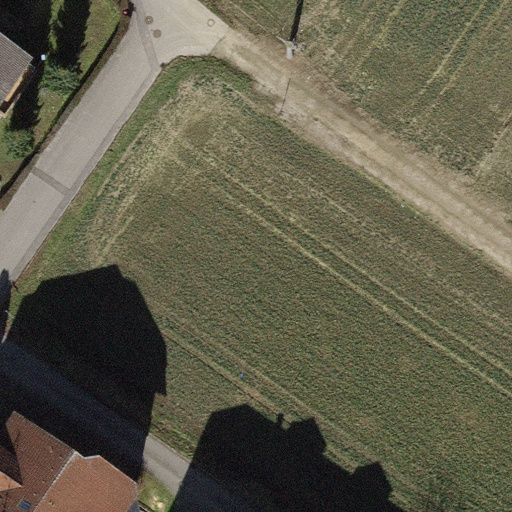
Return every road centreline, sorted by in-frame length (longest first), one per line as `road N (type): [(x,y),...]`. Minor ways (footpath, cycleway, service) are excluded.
road 1 (track): [(179,9),(511,239)]
road 2 (residential): [(0,266),(179,9),(171,0)]
road 3 (residential): [(232,511),(0,352)]
